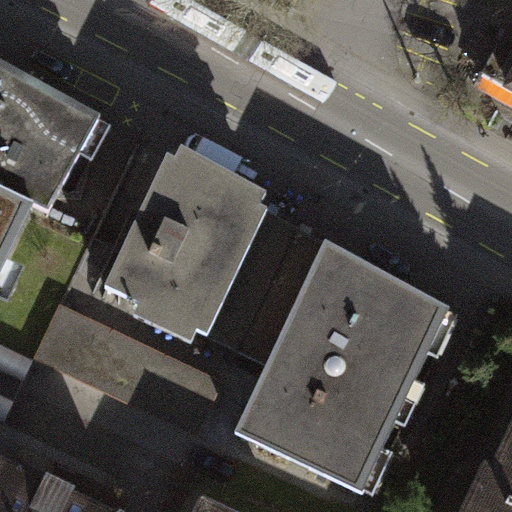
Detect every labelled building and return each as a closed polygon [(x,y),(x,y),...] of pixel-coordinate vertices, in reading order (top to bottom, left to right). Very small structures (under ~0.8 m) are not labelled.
[(511,23),(484,75),(511,90),(511,23)] [(0,190),(35,207),(50,217),(98,123),(0,67),(0,190)] [(297,229),(170,162),(109,288),(237,352),(297,229)] [(0,280),(35,207),(0,190),(0,280)] [(450,314),(297,229),(237,352),(270,369),(239,436),(363,495),(450,314)] [(223,386),(61,309),(37,359),(199,435),(223,386)] [(511,511),(511,443),(496,477),(489,474),(469,511),(511,511)] [(0,511),(112,511),(0,458),(0,511)]
